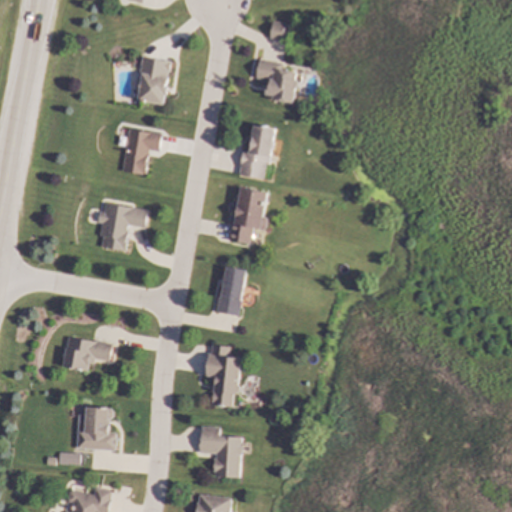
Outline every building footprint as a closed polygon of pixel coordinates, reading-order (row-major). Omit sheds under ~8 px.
[(270,39),(282,41),(284,23),(272,22),(270,39)] [(170,62),(144,57),(136,101),(163,106),(170,62)] [(282,63),(258,60),(255,79),(268,81),(265,99),(293,102),(297,73),(282,71),(282,63)] [(273,128),(251,125),(247,151),(241,150),(238,177),(267,180),(273,128)] [(144,176),(148,150),(158,152),(161,135),(128,129),(121,172),(144,176)] [(268,192),(240,189),(239,198),(234,198),(232,217),(229,242),(249,244),(252,228),(263,230),(268,192)] [(144,229),(147,210),(104,204),(103,214),(98,213),(97,223),(101,224),(97,248),(124,252),(128,226),(144,229)] [(247,271),(225,267),(217,313),(239,317),(247,271)] [(112,344),(67,338),(63,368),(90,371),(92,360),(109,362),(112,344)] [(241,358),(230,357),(230,347),(211,346),(211,354),(207,354),(205,377),(210,378),(209,392),(213,392),(212,406),(232,407),(233,395),(238,395),(241,358)] [(77,449),(116,451),(117,434),(110,433),(111,409),(86,408),(85,416),(78,416),(77,449)] [(240,478),(241,437),(219,437),(220,428),(201,427),(200,453),(214,453),(214,477),(240,478)] [(58,464),(79,465),(80,454),(59,453),(58,464)] [(107,511),(111,491),(95,489),(94,494),(68,490),(66,507),(65,507),(63,511),(107,511)] [(230,511),(231,498),(198,495),(196,511),(230,511)]
